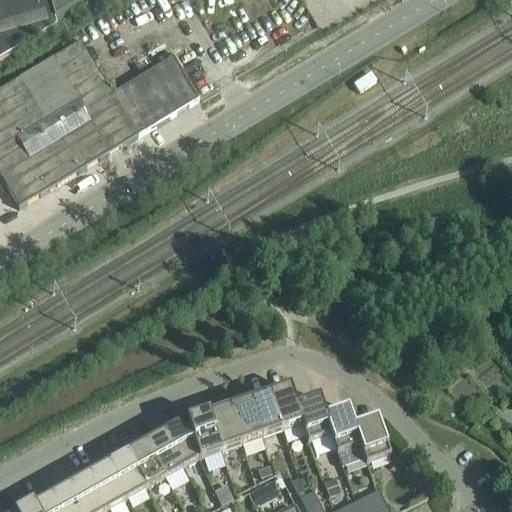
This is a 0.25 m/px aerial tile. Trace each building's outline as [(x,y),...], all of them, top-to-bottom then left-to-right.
[(0,0),(0,64),(56,31),(54,24),(94,0),(0,0)] [(0,94),(0,178),(20,212),(198,104),(173,61),(111,99),(80,46),(0,94)] [(290,392),(268,399),(282,436),(301,430),(302,429),(295,411),(296,411),(290,392)] [(268,399),(248,407),(261,444),(282,436),(268,399)] [(319,403),(296,411),(295,411),(302,429),(301,430),(307,448),(330,440),(331,440),(324,421),(325,421),(319,403)] [(248,407),(228,414),(241,451),(261,444),(248,407)] [(348,413),(325,421),(324,421),(331,440),(330,440),(341,472),(364,464),(359,451),(360,450),(354,432),(348,413)] [(228,414),(207,421),(220,458),(241,451),(228,414)] [(207,421),(188,428),(187,428),(199,464),(199,465),(220,458),(207,421)] [(377,424),(354,432),(360,450),(359,451),(364,464),(366,469),(390,461),(377,424)] [(187,426),(164,438),(183,473),(199,464),(187,428),(188,428),(187,426)] [(164,438),(145,449),(165,483),(183,473),(164,438)] [(145,449),(127,459),(146,494),(165,483),(145,449)] [(127,459),(108,470),(127,504),(146,494),(127,459)] [(286,473),(282,462),(270,466),(274,477),(286,473)] [(108,470),(89,480),(106,511),(112,511),(127,504),(108,470)] [(269,471),(258,475),(260,483),(272,479),(269,471)] [(106,511),(89,480),(70,491),(81,511),(106,511)] [(342,501),(335,482),(323,487),(331,506),(342,501)] [(298,483),(291,487),(297,498),(303,496),(298,483)] [(81,511),(70,491),(51,501),(56,511),(81,511)] [(265,503),(260,493),(249,499),(254,509),(265,503)] [(233,505),(230,498),(222,495),(215,499),(221,510),(233,505)] [(386,511),(378,495),(365,502),(369,511),(386,511)] [(299,504),(303,511),(304,511),(317,505),(313,497),(299,504)] [(56,511),(51,501),(32,511),(56,511)] [(369,511),(365,502),(352,508),(353,511),(369,511)]
